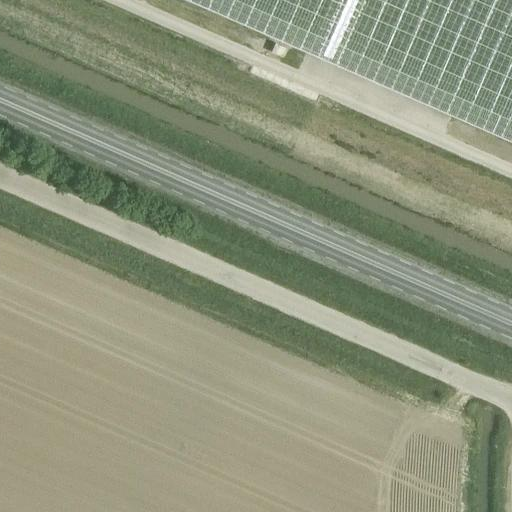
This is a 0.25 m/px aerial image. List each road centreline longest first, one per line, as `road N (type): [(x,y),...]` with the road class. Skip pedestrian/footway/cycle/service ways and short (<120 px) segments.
road 1 (primary): [(511,326),(0,102)]
road 2 (unclassified): [(511,405),(0,181)]
